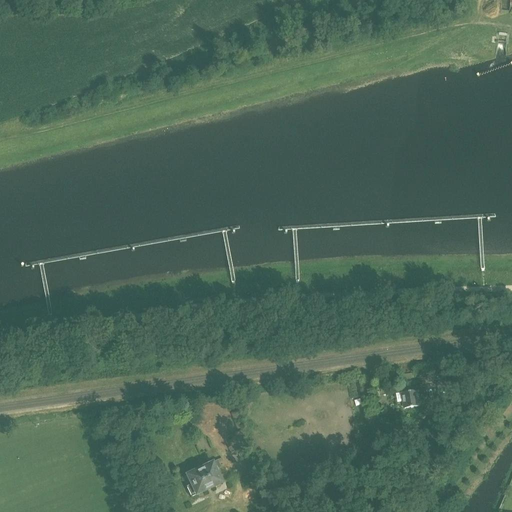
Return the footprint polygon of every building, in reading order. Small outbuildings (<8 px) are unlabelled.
[(370,376),(371,383),(378,382),(377,379),(385,379),(386,381),(392,380),(391,374),(375,376),(375,375),(370,376)] [(437,382),(439,396),(458,394),(457,389),(458,389),(456,375),(441,377),(442,381),(437,382)] [(402,392),(405,409),(420,407),(418,390),(414,391),(413,387),(405,388),(406,392),(402,392)] [(127,469),(129,472),(134,470),(125,450),(115,454),(123,471),(127,469)] [(221,467),(218,460),(186,475),(191,484),(186,486),(191,497),(222,483),(216,470),(221,467)]
